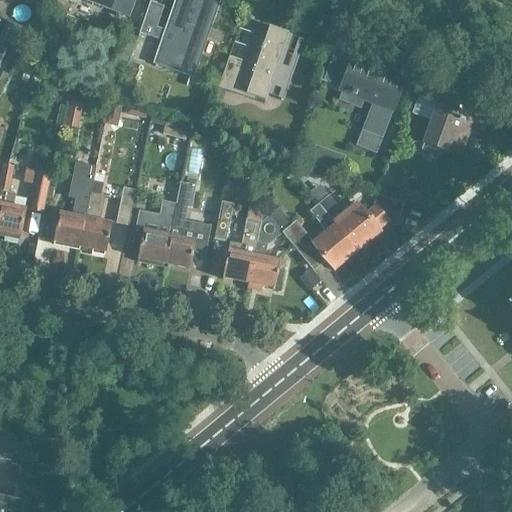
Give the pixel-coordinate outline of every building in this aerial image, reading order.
[(122,0),(78,0),(78,2),(117,16),(122,0)] [(138,36),(162,44),(156,64),(190,76),(215,6),(198,0),(177,0),(166,33),(142,25),(138,36)] [(0,33),(0,41),(17,49),(26,29),(6,20),(0,33)] [(253,101),(254,98),(265,102),(267,95),(282,100),(304,40),(269,28),(266,36),(254,31),(244,62),(229,57),(218,89),(253,101)] [(124,72),(137,39),(125,34),(112,68),(124,72)] [(376,153),(403,83),(351,62),(341,89),(374,102),(363,131),(370,134),(364,149),(376,153)] [(2,73),(0,78),(0,94),(1,95),(9,75),(2,73)] [(64,99),(67,87),(52,83),(49,95),(64,99)] [(134,89),(121,84),(116,96),(129,101),(134,89)] [(477,110),(440,97),(423,144),(460,157),(477,110)] [(78,130),(83,104),(69,102),(64,127),(78,130)] [(105,125),(109,102),(107,113),(99,111),(97,125),(104,127),(104,125),(105,125)] [(109,102),(105,125),(118,127),(122,105),(109,102)] [(201,127),(207,111),(188,104),(183,120),(201,127)] [(188,129),(165,123),(162,136),(185,141),(188,129)] [(80,249),(93,182),(96,168),(75,164),(64,217),(59,216),(54,244),(80,249)] [(1,179),(11,182),(13,169),(3,167),(1,179)] [(43,214),(51,175),(37,172),(30,211),(43,214)] [(181,183),(178,195),(163,267),(189,272),(197,234),(183,231),(187,208),(192,209),(196,186),(194,186),(196,178),(184,175),(182,183),(181,183)] [(11,182),(1,179),(0,182),(0,205),(2,194),(8,195),(9,191),(11,182)] [(93,182),(80,249),(105,254),(111,226),(99,224),(105,197),(101,196),(103,184),(93,182)] [(404,206),(409,193),(381,183),(376,196),(404,206)] [(128,227),(135,191),(122,189),(116,224),(128,227)] [(25,211),(13,208),(16,195),(15,195),(15,192),(9,191),(8,195),(2,194),(0,205),(0,234),(20,239),(25,211)] [(163,267),(178,195),(166,192),(164,202),(162,202),(157,228),(145,226),(138,262),(163,267)] [(317,206),(356,254),(378,235),(375,232),(386,223),(374,209),(364,218),(357,210),(347,218),(329,196),(317,206)] [(221,203),(214,240),(225,243),(233,205),(221,203)] [(356,254),(317,206),(309,212),(327,234),(313,246),(323,259),(334,272),(356,254)] [(267,219),(281,235),(309,270),(323,259),(313,246),(295,223),(290,228),(276,211),(267,219)] [(261,223),(248,286),(279,292),(283,272),(278,271),(280,263),(268,261),(271,246),(268,245),(281,235),(267,219),(262,223),(261,223)] [(248,286),(261,223),(246,220),(241,246),(230,243),(222,281),(248,286)] [(309,292),(320,282),(310,270),(299,280),(309,292)] [(5,435),(0,455),(0,459),(10,462),(16,438),(5,435)] [(0,497),(0,511),(21,511),(23,504),(0,497)]
